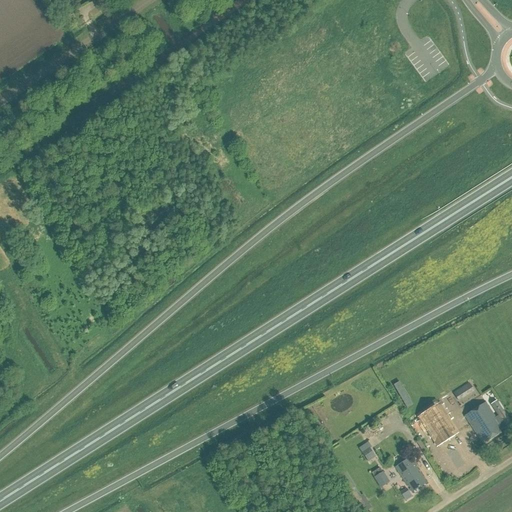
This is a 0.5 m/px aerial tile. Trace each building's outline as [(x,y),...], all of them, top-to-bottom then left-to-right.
[(472,401),(473,382),(460,381),(460,389),(455,389),(455,397),(460,397),(459,401),(472,401)] [(498,416),(504,412),(497,401),(490,405),(498,416)] [(487,442),(500,434),(496,428),(498,427),(494,420),(496,419),(486,403),(465,416),(481,442),(485,440),(487,442)] [(420,416),(436,448),(461,436),(445,404),(420,416)] [(360,447),(368,462),(377,457),(369,442),(360,447)] [(441,460),(445,457),(434,445),(430,448),(441,460)] [(411,492),(426,483),(410,458),(396,468),(411,492)] [(381,487),(390,482),(383,471),(374,477),(381,487)] [(405,501),(412,497),(406,488),(400,492),(405,501)] [(359,511),(364,511),(367,510),(359,496),(352,501),(359,511)]
